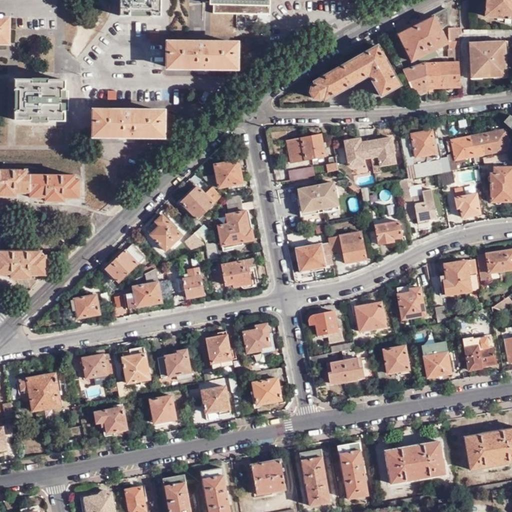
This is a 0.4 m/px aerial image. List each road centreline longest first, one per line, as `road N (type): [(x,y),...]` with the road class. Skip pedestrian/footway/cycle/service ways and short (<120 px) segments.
road 1 (residential): [(244,108),(8,329)]
road 2 (residential): [(0,337),(34,344),(284,300)]
road 3 (residential): [(244,108),(278,116),(376,114),(511,99)]
road 4 (residential): [(52,473),(309,422)]
road 5 (residential): [(284,300),(356,283),(440,242),(511,226)]
road 6 (residential): [(419,0),(336,42),(244,108)]
road 7 (residential): [(309,422),(511,388)]
road 8 (residential): [(244,108),(284,300)]
road 9 (residential): [(284,300),(309,422)]
